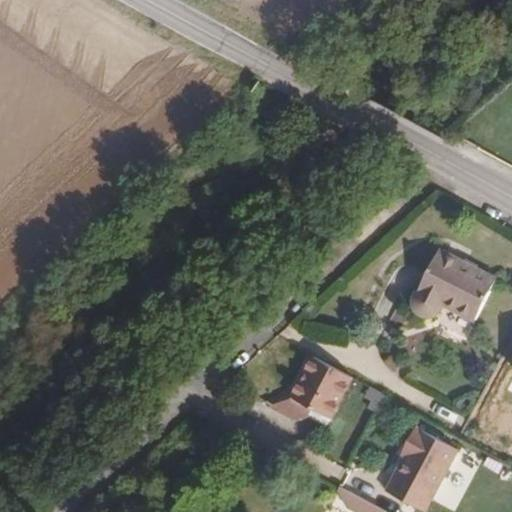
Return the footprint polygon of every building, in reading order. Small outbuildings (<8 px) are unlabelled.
[(478,323),(498,283),(441,253),(419,293),(417,298),(416,301),(415,304),(416,307),(417,311),(420,314),(422,316),(426,316),(429,317),(434,315),(438,313),(441,310),(444,305),(478,323)] [(333,422),(358,380),(318,358),(296,398),(295,400),(313,410),(333,422)] [(295,400),(296,398),(268,406),(293,421),(297,420),(301,420),(309,417),(313,410),(295,400)] [(425,511),(428,511),(461,452),(419,429),(408,447),(411,450),(388,493),(425,511)] [(346,484),(338,498),(360,511),(389,511),(390,511),(346,484)]
